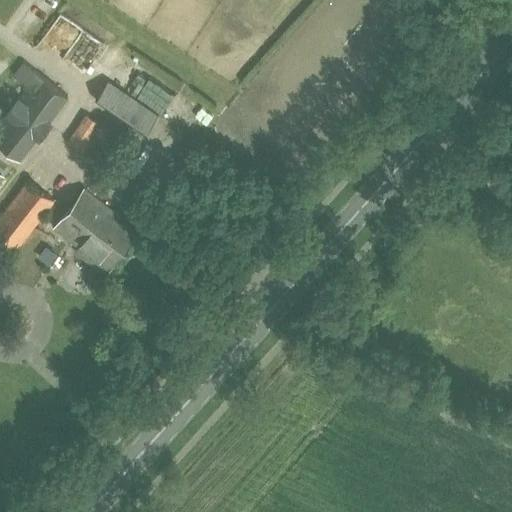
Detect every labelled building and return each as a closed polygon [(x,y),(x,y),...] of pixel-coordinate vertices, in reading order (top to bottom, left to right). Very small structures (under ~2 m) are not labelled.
[(126,81),(171,107),(182,87),(137,61),(126,81)] [(68,96),(24,62),(14,75),(28,86),(0,122),(0,144),(20,159),(68,96)] [(167,111),(110,87),(103,102),(160,126),(167,111)] [(85,154),(104,126),(86,113),(66,141),(85,154)] [(54,199),(29,180),(0,217),(0,238),(15,250),(54,199)] [(85,188),(55,227),(86,251),(92,244),(114,261),(115,261),(136,234),(114,216),(106,211),(109,207),(85,188)]
